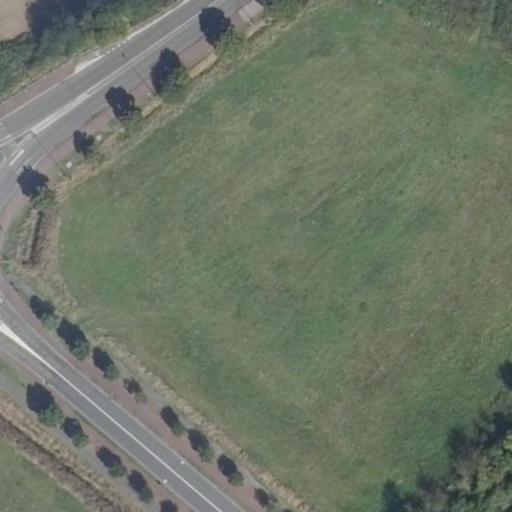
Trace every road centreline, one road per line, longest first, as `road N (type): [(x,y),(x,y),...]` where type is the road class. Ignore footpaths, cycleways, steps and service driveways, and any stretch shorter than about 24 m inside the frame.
road 1 (tertiary): [(30,350),(220,511)]
road 2 (secondary): [(221,0),(96,89)]
road 3 (secondary): [(0,185),(96,89)]
